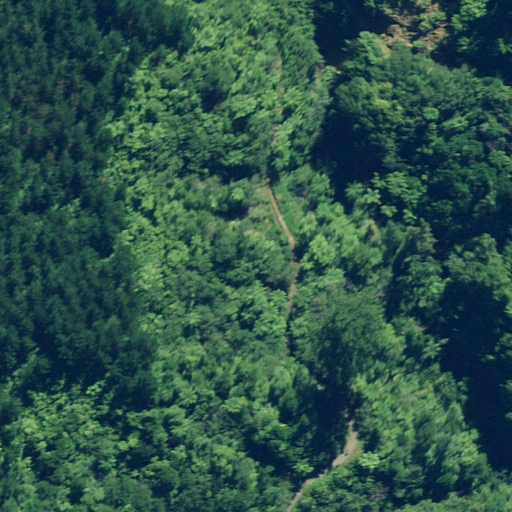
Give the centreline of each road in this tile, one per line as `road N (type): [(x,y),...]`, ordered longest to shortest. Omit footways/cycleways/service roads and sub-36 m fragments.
road 1 (track): [(287,511),(347,447),(351,423),(346,401),(287,353),(281,325),(294,285),(289,245),(239,126),(246,0)]
road 2 (track): [(366,0),(405,43),(470,67),(511,97)]
